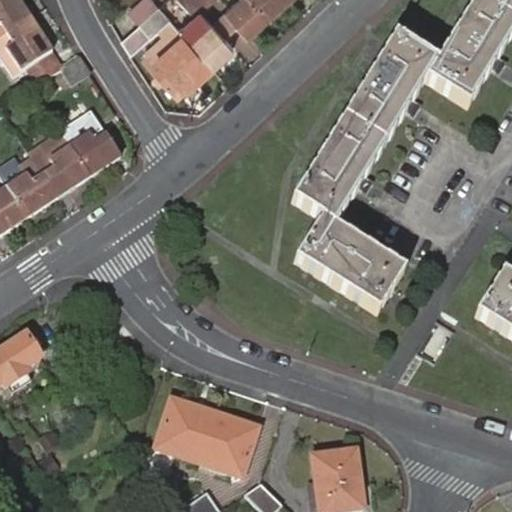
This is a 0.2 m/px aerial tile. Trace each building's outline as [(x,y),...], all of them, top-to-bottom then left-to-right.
[(0,0),(0,40),(29,23),(14,0),(0,0)] [(205,7),(198,0),(174,0),(192,19),(205,7)] [(245,37),(268,16),(252,0),(234,0),(216,18),(228,32),(235,25),(245,37)] [(252,0),(268,16),(285,0),(252,0)] [(334,229),(424,83),(466,109),(511,35),(511,0),(475,0),(434,64),(393,39),(291,203),(320,221),(293,266),(376,316),(403,271),(334,229)] [(156,5),(137,24),(148,37),(168,18),(156,5)] [(180,35),(188,44),(207,25),(200,17),(180,35)] [(206,65),(211,69),(232,49),(222,37),(228,32),(216,18),(207,25),(188,44),(206,65)] [(29,23),(0,40),(0,63),(22,98),(60,73),(61,72),(29,23)] [(137,24),(120,40),(129,54),(148,37),(137,24)] [(172,96),(206,65),(188,44),(180,35),(174,29),(138,61),(172,96)] [(70,88),(88,77),(78,61),(61,72),(60,73),(70,88)] [(55,200),(86,178),(69,152),(59,137),(28,158),(32,164),(55,200)] [(69,152),(86,178),(116,158),(105,140),(93,148),(88,139),(69,152)] [(24,221),(55,200),(32,164),(20,172),(25,180),(5,194),(24,221)] [(0,237),(24,221),(5,194),(4,193),(0,195),(0,237)] [(511,282),(502,276),(475,319),(511,341),(511,282)] [(0,390),(22,375),(21,372),(35,362),(19,339),(0,352),(0,390)] [(25,379),(22,375),(0,390),(3,395),(25,379)] [(258,435),(172,407),(156,455),(244,483),(258,435)] [(33,439),(41,454),(56,447),(48,432),(33,439)] [(315,462),(321,511),(366,511),(358,456),(315,462)] [(278,511),(282,508),(259,487),(242,499),(256,511),(278,511)] [(218,511),(206,495),(181,511),(180,511),(218,511)]
